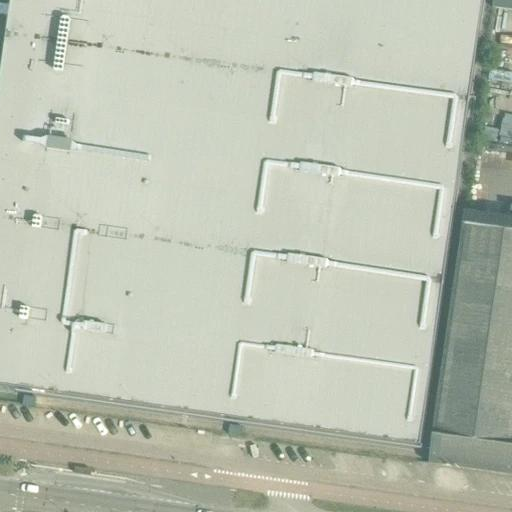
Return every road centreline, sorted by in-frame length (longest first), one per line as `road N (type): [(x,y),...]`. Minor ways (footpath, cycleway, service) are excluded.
road 1 (unclassified): [(511,500),(0,422)]
road 2 (secondary): [(127,511),(0,493)]
